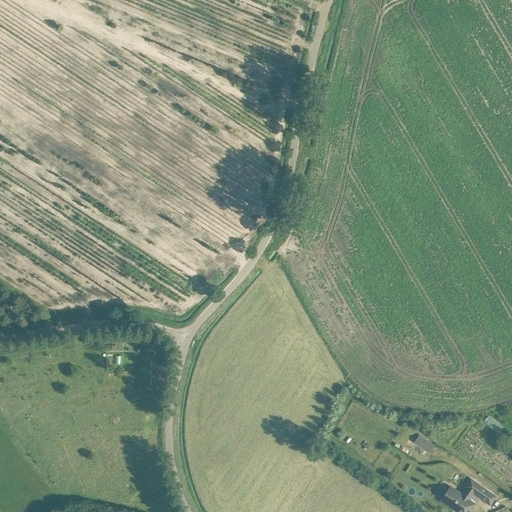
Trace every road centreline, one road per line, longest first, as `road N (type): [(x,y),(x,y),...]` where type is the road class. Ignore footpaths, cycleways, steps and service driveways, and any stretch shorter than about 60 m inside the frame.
road 1 (unclassified): [(186,338),(248,272),(275,228),(291,188),(300,90),(325,0)]
road 2 (unclassified): [(0,336),(110,323),(186,338)]
road 3 (unclassified): [(187,511),(169,419),(186,338)]
